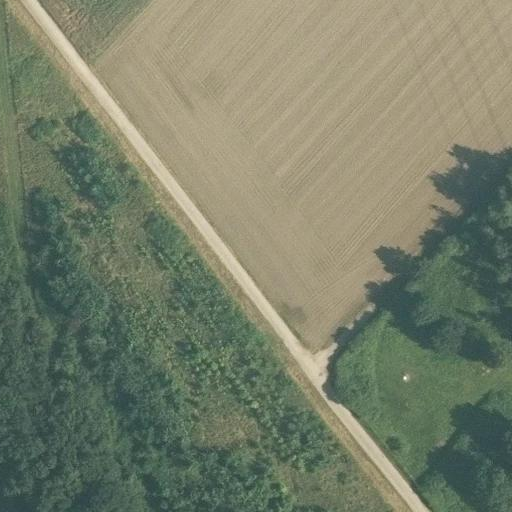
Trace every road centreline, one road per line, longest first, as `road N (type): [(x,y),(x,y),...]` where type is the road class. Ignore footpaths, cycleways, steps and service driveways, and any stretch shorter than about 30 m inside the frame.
road 1 (track): [(421,511),(27,0)]
road 2 (track): [(313,374),(511,156)]
